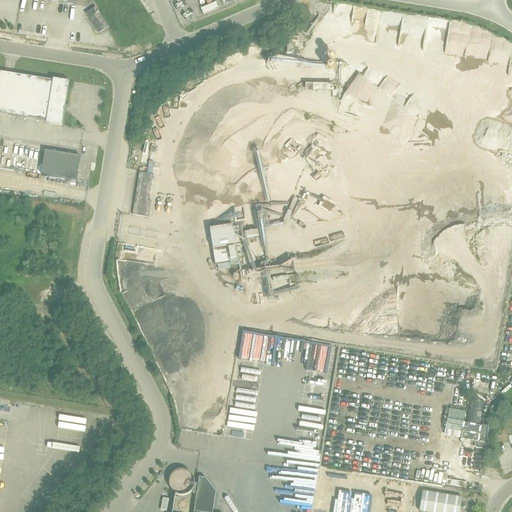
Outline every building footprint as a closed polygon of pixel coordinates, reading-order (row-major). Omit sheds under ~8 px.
[(201,9),(203,15),(218,9),(216,3),(201,9)] [(99,33),(109,27),(95,7),(86,14),(99,33)] [(56,82),(0,72),(0,113),(47,122),(47,124),(62,126),(69,82),(57,80),(56,82)] [(80,157),(64,154),(60,178),(77,180),(80,157)] [(132,215),(149,218),(151,202),(148,201),(153,175),(139,173),(132,215)] [(463,422),(460,440),(486,444),(489,427),(482,426),(486,402),(471,399),(467,423),(463,422)] [(213,511),(216,492),(206,479),(199,478),(193,511),(213,511)] [(422,491),(419,511),(420,511),(459,511),(462,498),(422,491)]
